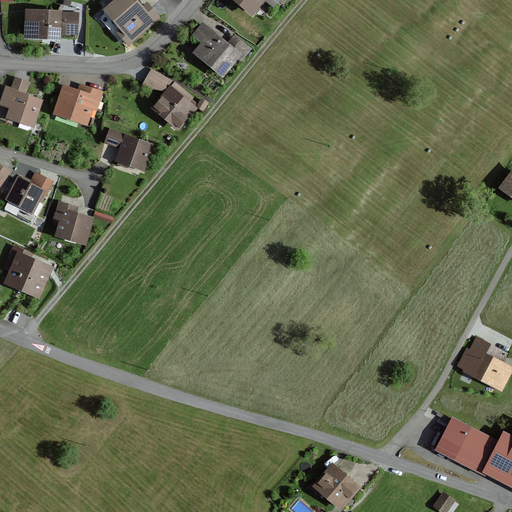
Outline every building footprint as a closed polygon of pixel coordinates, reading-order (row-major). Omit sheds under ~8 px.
[(127,42),(133,36),(134,37),(157,17),(147,5),(140,12),(129,0),(120,0),(110,10),(125,27),(119,32),(127,42)] [(239,0),(253,11),(261,0),(272,0),(276,3),(278,0),(239,0)] [(28,13),(28,35),(76,37),(77,15),(28,13)] [(223,72),(237,55),(241,58),(248,49),(235,39),(228,48),(204,27),(196,37),(205,44),(198,52),(223,72)] [(171,80),(152,69),(144,83),(163,93),(171,80)] [(28,130),(30,129),(39,102),(23,97),(24,94),(7,88),(2,102),(13,106),(10,115),(21,119),(18,127),(28,130)] [(85,122),(89,111),(94,112),(100,93),(87,89),(85,96),(65,89),(57,112),(85,122)] [(170,91),(156,107),(178,126),(196,105),(190,100),(186,105),(170,91)] [(208,102),(201,98),(197,106),(204,110),(208,102)] [(127,168),(129,162),(143,167),(150,147),(117,135),(114,144),(123,147),(117,164),(127,168)] [(0,187),(4,182),(3,181),(9,172),(0,166),(0,187)] [(511,175),(503,187),(511,193),(511,175)] [(37,211),(34,210),(38,204),(34,202),(39,192),(19,181),(5,209),(31,223),(37,211)] [(62,224),(59,234),(84,241),(90,220),(71,215),(74,207),(61,203),(56,222),(62,224)] [(95,212),(94,216),(112,223),(113,218),(95,212)] [(16,267),(10,281),(37,293),(47,270),(27,261),(29,255),(14,249),(8,263),(16,267)] [(458,364),(501,387),(510,370),(501,365),(507,354),(477,338),(470,350),(467,349),(458,364)] [(488,466),(491,468),(511,439),(511,438),(504,434),(499,443),(455,420),(440,449),(485,473),(488,466)] [(511,439),(491,468),(511,478),(511,439)] [(333,468),(319,485),(335,499),(333,501),(339,506),(355,487),(333,468)] [(444,494),(436,505),(445,511),(453,501),(444,494)]
